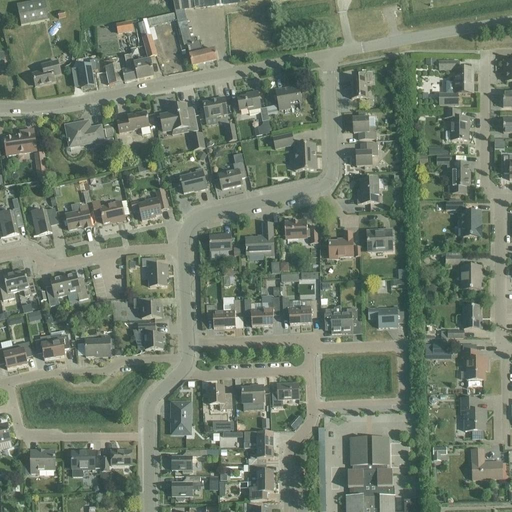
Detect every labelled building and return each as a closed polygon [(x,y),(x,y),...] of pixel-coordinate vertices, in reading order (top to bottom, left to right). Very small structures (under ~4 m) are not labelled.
[(172,0),(175,12),(247,3),(246,0),(172,0)] [(16,7),(20,27),(51,22),(47,2),(16,7)] [(59,19),(66,18),(65,11),(58,13),(59,19)] [(176,21),(174,14),(148,20),(149,27),(176,21)] [(119,34),(127,33),(126,25),(118,27),(119,34)] [(188,29),(180,31),(184,47),(187,46),(193,67),(217,61),(214,50),(203,53),(200,43),(196,44),(195,38),(191,39),(188,29)] [(150,38),(143,40),(148,59),(155,57),(150,38)] [(119,67),(105,69),(108,87),(114,86),(137,82),(137,81),(133,64),(131,56),(125,58),(127,70),(120,72),(119,67)] [(137,81),(150,78),(155,77),(151,60),(133,64),(137,81)] [(95,88),(92,73),(98,72),(98,61),(90,62),(91,67),(79,69),(78,67),(77,68),(81,90),(82,90),(82,89),(94,87),(94,88),(95,88)] [(33,75),(36,87),(55,83),(53,78),(60,76),(57,63),(42,67),(43,72),(33,75)] [(458,95),(474,94),(473,70),(459,71),(459,63),(439,63),(440,72),(455,72),(455,83),(447,83),(447,95),(440,95),(440,107),(458,107),(458,95)] [(351,80),(352,100),(367,100),(366,84),(372,84),(372,73),(358,74),(358,80),(351,80)] [(276,91),(279,111),(291,109),(291,107),(301,105),(300,99),(302,99),(302,95),(300,95),(298,88),(278,91),(278,90),(276,91)] [(511,94),(503,95),(503,109),(511,108),(511,94)] [(258,95),(237,99),(240,112),(249,110),(250,115),(261,113),(260,110),(261,110),(260,108),(258,95)] [(206,120),(227,116),(224,98),(217,100),(217,101),(203,104),(206,120)] [(169,109),(170,115),(160,117),(163,133),(189,128),(190,133),(198,132),(196,120),(189,121),(186,106),(169,109)] [(269,121),(267,109),(261,110),(260,110),(261,113),(263,123),(269,121)] [(141,130),(143,137),(151,135),(150,128),(147,113),(127,117),(128,121),(117,123),(119,135),(135,132),(134,131),(141,130)] [(452,142),(469,142),(468,129),(470,129),(470,120),(461,120),(461,113),(445,113),(445,120),(452,120),(452,132),(446,133),(446,140),(452,142)] [(375,119),(368,119),(353,119),(354,135),(359,134),(359,141),(376,141),(376,129),(375,129),(375,119)] [(511,120),(503,120),(503,134),(511,134),(511,120)] [(103,142),(104,142),(101,127),(90,129),(89,122),(65,127),(67,136),(67,137),(67,139),(68,139),(69,148),(92,144),(91,141),(94,140),(96,146),(103,144),(103,142)] [(226,128),(229,143),(237,141),(234,126),(226,128)] [(7,157),(36,153),(33,131),(20,133),(21,137),(4,139),(7,157)] [(205,150),(202,134),(191,136),(194,152),(205,150)] [(273,139),(275,150),(285,148),(284,145),(294,143),(292,135),(273,139)] [(298,164),(298,173),(316,172),(315,145),(294,146),(295,164),(298,164)] [(357,168),(372,168),(371,157),(378,157),(378,145),(361,146),(361,153),(356,153),(357,168)] [(204,161),(207,156),(201,153),(198,158),(204,161)] [(44,154),(35,155),(37,168),(45,167),(44,154)] [(235,172),(219,176),(222,191),(242,187),(241,180),(247,179),(243,163),(241,155),(233,157),(235,165),(233,166),(235,172)] [(417,165),(417,170),(424,170),(424,165),(428,165),(428,158),(417,158),(417,165)] [(466,188),(470,188),(470,178),(469,178),(469,165),(451,165),(451,174),(453,174),(453,181),(452,182),(451,184),(451,185),(452,187),(453,188),(453,195),(466,195),(466,188)] [(181,184),(184,195),(200,191),(200,192),(207,190),(203,170),(196,172),(196,174),(180,178),(181,182),(180,183),(180,185),(181,184)] [(358,206),(379,205),(378,180),(360,181),(361,195),(357,195),(358,206)] [(138,202),(131,203),(133,212),(139,211),(142,222),(152,220),(151,218),(162,216),(161,212),(168,210),(164,192),(156,194),(157,199),(145,202),(146,204),(139,205),(138,202)] [(89,193),(83,194),(86,205),(91,203),(89,193)] [(114,206),(100,209),(99,202),(92,203),(96,219),(102,217),(103,225),(116,222),(117,224),(125,222),(121,203),(114,204),(114,206)] [(73,214),(66,216),(69,232),(84,228),(84,230),(92,229),(87,207),(80,208),(79,206),(71,207),(73,214)] [(0,213),(0,221),(4,239),(19,235),(17,227),(23,225),(20,209),(13,211),(13,213),(7,215),(6,212),(0,213)] [(31,213),(37,237),(52,234),(50,226),(58,224),(55,210),(40,213),(39,211),(31,213)] [(478,214),(462,214),(462,238),(481,238),(481,228),(478,228),(478,214)] [(285,223),(285,240),(308,239),(307,237),(311,236),(312,245),(318,245),(317,229),(311,229),(307,229),(307,222),(285,223)] [(264,239),(246,240),(246,251),(246,253),(247,256),(265,255),(265,258),(274,257),(272,225),(263,226),(264,239)] [(367,235),(368,251),(384,250),(384,253),(393,253),(392,231),(383,232),(383,234),(367,235)] [(329,243),(330,259),(354,258),(353,240),(352,234),(343,234),(344,242),(329,243)] [(224,237),(210,237),(210,253),(232,251),(231,235),(224,236),(224,237)] [(462,258),(446,258),(446,261),(446,266),(462,266),(462,258)] [(165,274),(167,274),(167,266),(156,267),(156,260),(142,261),(143,268),(149,268),(150,289),(166,288),(165,274)] [(280,263),(272,264),(272,275),(279,275),(280,275),(280,272),(280,265),(280,263)] [(481,268),(462,268),(462,291),(480,291),(480,277),(481,277),(481,268)] [(407,271),(398,271),(399,280),(407,280),(407,271)] [(14,275),(18,293),(24,292),(25,297),(36,295),(33,281),(27,282),(25,272),(14,275)] [(76,274),(63,277),(68,297),(77,294),(79,302),(88,300),(85,284),(79,285),(78,281),(76,274)] [(18,293),(14,275),(3,277),(6,287),(0,289),(3,302),(14,300),(13,294),(18,293)] [(298,276),(281,277),(281,284),(298,284),(298,276)] [(53,291),(47,293),(50,308),(59,306),(58,299),(68,297),(63,277),(50,280),(52,287),(53,291)] [(233,278),(224,278),(225,288),(228,288),(230,286),(234,286),(233,278)] [(234,299),(223,299),(224,307),(224,313),(225,330),(236,329),(235,319),(241,319),(240,302),(234,302),(234,299)] [(300,309),(300,303),(289,303),(289,299),(283,299),(283,317),(289,316),(290,326),(301,326),(300,309)] [(150,300),(133,301),(134,310),(141,310),(142,320),(162,319),(161,305),(150,306),(150,300)] [(262,305),(262,311),(263,328),(274,327),(273,317),(280,317),(279,300),(272,300),(272,304),(262,305)] [(263,328),(262,311),(255,311),(255,305),(251,305),(251,301),(244,301),(245,318),(251,318),(252,328),(263,328)] [(300,309),(301,326),(312,325),(312,320),(318,319),(317,302),(300,303),(300,309)] [(31,306),(23,308),(25,315),(33,313),(31,306)] [(225,330),(224,313),(217,313),(217,307),(206,307),(207,320),(213,320),(214,330),(225,330)] [(334,311),(325,312),(325,326),(327,326),(327,331),(331,331),(331,336),(342,335),(341,316),(341,308),(338,308),(334,310),(334,311)] [(481,308),(464,308),(464,330),(482,330),(482,322),(481,322),(481,308)] [(398,324),(398,313),(398,310),(378,311),(378,309),(368,310),(368,320),(378,320),(378,330),(398,329),(398,324)] [(358,324),(357,310),(347,311),(347,315),(341,316),(342,335),(353,335),(352,325),(358,324)] [(163,343),(165,343),(164,335),(158,335),(156,333),(155,325),(138,326),(138,333),(144,333),(145,351),(153,351),(154,352),(155,351),(163,351),(163,343)] [(51,335),(51,337),(52,344),(55,360),(66,358),(64,351),(70,350),(68,336),(65,337),(64,333),(51,335)] [(85,341),(86,358),(111,357),(110,336),(102,337),(102,340),(85,341)] [(55,360),(52,344),(51,337),(40,339),(41,341),(35,342),(37,356),(43,355),(44,362),(55,360)] [(13,348),(18,369),(28,366),(27,359),(32,358),(29,344),(13,348)] [(451,346),(433,346),(433,351),(433,355),(451,355),(451,346)] [(18,369),(13,348),(0,351),(0,366),(6,365),(7,371),(18,369)] [(477,352),(464,352),(464,366),(467,366),(467,382),(484,382),(484,368),(487,368),(487,360),(477,359),(477,352)] [(273,409),(275,409),(283,409),(283,402),(299,401),(298,385),(277,386),(278,393),(272,393),(273,409)] [(242,389),(243,406),(264,405),(263,387),(256,387),(256,388),(242,389)] [(224,388),(209,389),(209,406),(220,406),(220,412),(233,411),(232,395),(224,395),(224,388)] [(477,400),(462,400),(462,416),(466,416),(466,425),(465,425),(465,433),(472,433),(483,433),(484,433),(485,433),(485,419),(486,419),(486,411),(477,412),(477,400)] [(189,427),(190,427),(190,404),(173,404),(173,412),(172,412),(172,436),(189,436),(189,427)] [(233,423),(225,423),(225,432),(233,432),(233,423)] [(0,449),(0,451),(12,448),(10,442),(11,442),(7,425),(0,426),(0,449)] [(263,433),(244,433),(244,450),(257,450),(273,450),(273,439),(263,439),(263,433)] [(420,511),(421,501),(419,501),(405,502),(405,511),(395,511),(395,498),(396,498),(395,498),(395,488),(392,488),(392,471),(387,472),(387,467),(389,467),(389,439),(372,439),(372,442),(367,442),(367,439),(350,440),(351,468),(353,468),(353,472),(348,472),(348,490),(350,490),(351,497),(346,497),(346,511),(420,511)] [(447,455),(447,449),(434,449),(435,462),(441,462),(441,456),(447,455)] [(273,450),(257,450),(257,456),(250,456),(250,461),(248,461),(248,467),(247,467),(266,467),(266,461),(273,461),(273,450)] [(484,451),(472,452),(473,466),(473,482),(503,481),(503,480),(509,479),(508,465),(503,465),(503,464),(485,464),(484,451)] [(39,472),(55,472),(55,452),(31,452),(31,475),(39,475),(39,472)] [(85,453),(72,453),(72,471),(73,471),(73,477),(83,477),(83,472),(95,472),(95,452),(85,452),(85,453)] [(111,467),(132,467),(132,452),(111,452),(111,467)] [(186,458),(172,458),(172,472),(183,472),(183,475),(192,475),(192,472),(192,458),(200,458),(206,458),(218,459),(219,452),(207,452),(200,452),(186,452),(186,458)] [(250,473),(250,483),(273,484),(273,473),(266,473),(266,467),(248,467),(249,473),(250,473)] [(186,484),(172,484),(172,498),(176,498),(176,500),(178,502),(183,502),(185,500),(185,498),(192,498),(192,491),(200,491),(200,485),(200,478),(186,478),(186,484)] [(250,483),(248,484),(248,490),(250,490),(250,503),(266,503),(266,502),(266,494),(273,494),(273,490),(275,489),(275,485),(273,484),(257,484),(250,483)]
